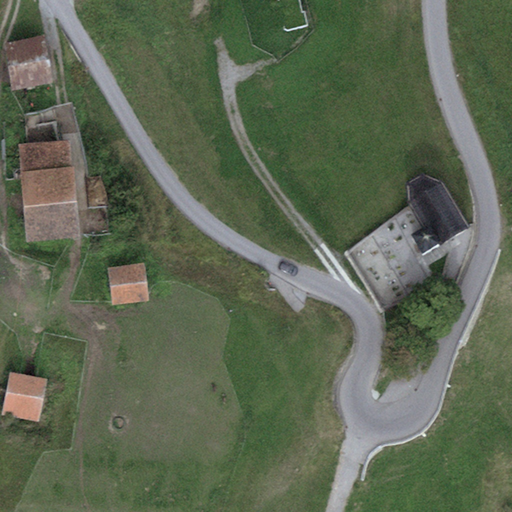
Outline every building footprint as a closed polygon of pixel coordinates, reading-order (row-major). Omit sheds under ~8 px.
[(295,5),(278,8),(280,24),(297,21),(295,5)] [(44,37),(3,44),(12,90),(52,83),(44,37)] [(69,141),(19,145),(27,242),(77,238),(69,141)] [(426,177),(407,188),(408,200),(425,231),(412,239),(422,255),(435,247),(466,229),(440,182),(426,177)] [(145,264),(108,267),(111,304),(147,302),(145,264)] [(44,381),(11,375),(4,413),(36,419),(44,381)]
